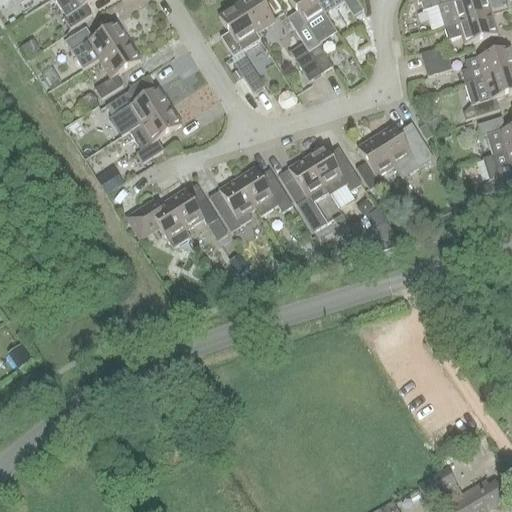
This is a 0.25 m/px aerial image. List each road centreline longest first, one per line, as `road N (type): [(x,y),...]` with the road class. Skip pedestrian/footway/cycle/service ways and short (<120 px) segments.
road 1 (unclassified): [(0,468),(154,363),(511,246)]
road 2 (residential): [(385,0),(384,82),(376,100),(248,130)]
road 3 (track): [(511,454),(405,279)]
road 4 (residential): [(248,130),(162,0)]
road 5 (track): [(428,324),(390,340),(448,425)]
